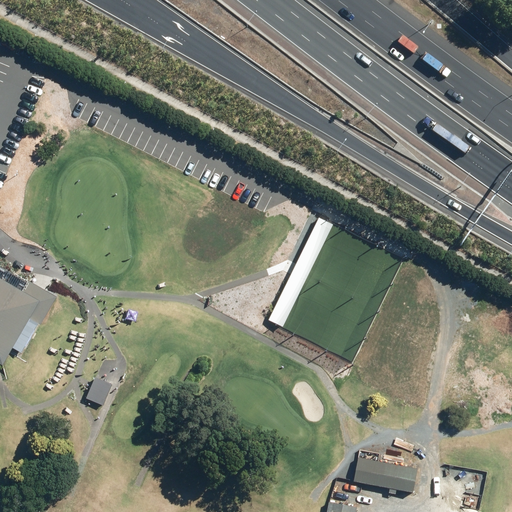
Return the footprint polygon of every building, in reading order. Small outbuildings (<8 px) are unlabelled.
[(320,223),(302,258),(313,264),(331,229),(320,223)] [(0,358),(7,363),(43,298),(0,273),(0,358)] [(292,276),(270,320),(283,327),(305,282),(292,276)] [(110,383),(93,378),(86,400),(103,405),(110,383)] [(417,467),(358,456),(354,480),(413,490),(417,467)] [(355,511),(357,505),(329,500),(326,511),(355,511)]
